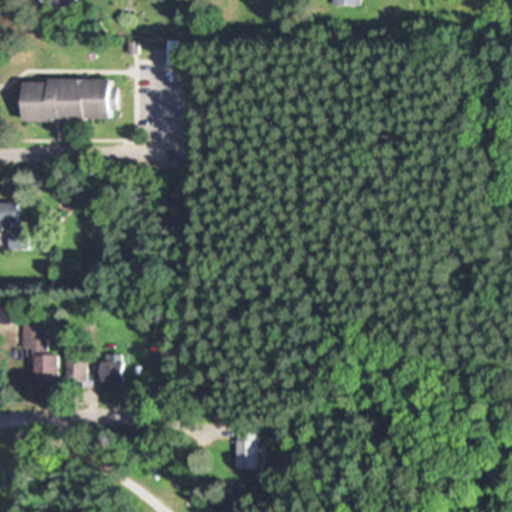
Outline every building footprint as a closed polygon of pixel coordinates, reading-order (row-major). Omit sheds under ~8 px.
[(51,0),(52,15),(76,15),(76,0),(51,0)] [(28,120),(119,120),(119,87),(114,87),(114,79),(28,79),(28,120)] [(20,201),(0,201),(0,227),(20,228),(20,201)] [(29,235),(12,235),(12,247),(29,247),(29,235)] [(34,349),(34,382),(58,382),(58,353),(46,353),(46,323),(22,323),(22,348),(34,349)] [(102,380),(121,380),(121,353),(102,353),(102,380)] [(66,354),(66,382),(87,382),(87,354),(66,354)] [(258,468),(258,424),(237,424),(237,468),(258,468)]
